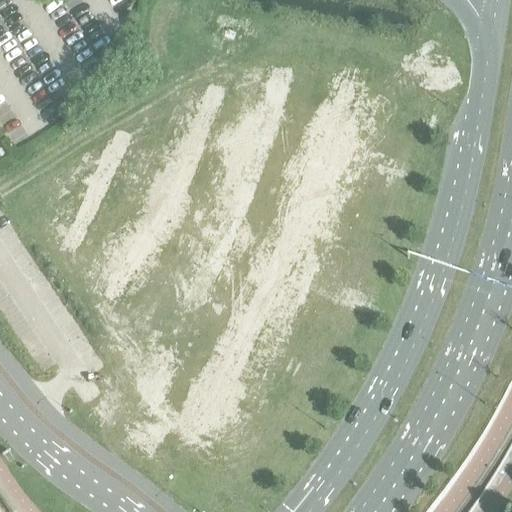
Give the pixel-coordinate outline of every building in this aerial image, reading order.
[(269,34),(179,94),(198,124),(289,64),(269,34)] [(359,51),(254,321),(288,334),(393,64),(359,51)] [(155,109),(35,189),(68,239),(188,158),(155,109)] [(152,301),(138,280),(125,289),(139,310),(152,301)] [(191,324),(140,358),(200,447),(251,414),(191,324)] [(79,345),(89,338),(84,330),(74,337),(79,345)] [(105,377),(84,391),(98,411),(119,398),(105,377)] [(115,403),(99,414),(116,441),(133,429),(115,403)]
